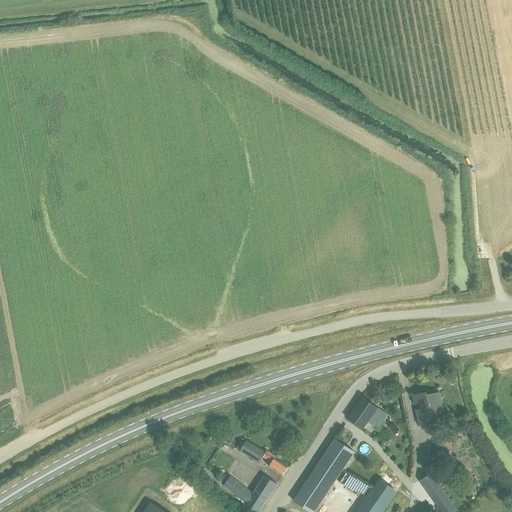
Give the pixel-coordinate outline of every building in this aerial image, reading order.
[(434,412),(443,410),(440,393),(428,396),(428,393),(414,396),(415,404),(420,403),(422,411),(417,412),(420,426),(428,425),(427,418),(435,417),(434,412)] [(378,429),(388,416),(364,398),(349,418),(363,429),(369,422),(378,429)] [(394,422),(389,426),(395,434),(400,430),(394,422)] [(282,476),(287,469),(274,459),(275,458),(265,452),(264,454),(243,439),(236,449),(259,464),(261,460),(263,462),(265,460),(271,464),(268,468),(282,476)] [(337,439),(294,501),(309,511),(314,511),(356,452),(337,439)] [(443,511),(456,511),(458,511),(432,474),(422,480),(443,511)] [(256,511),(258,511),(276,484),(265,477),(252,494),(230,477),(224,487),(248,507),(256,511)] [(379,479),(356,511),(383,511),(397,492),(379,479)] [(165,511),(151,503),(145,511),(165,511)]
